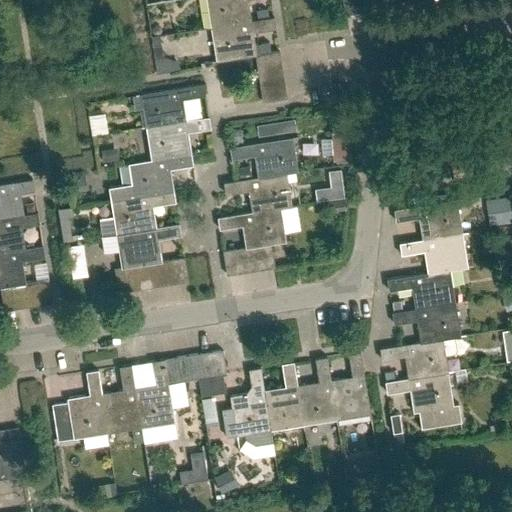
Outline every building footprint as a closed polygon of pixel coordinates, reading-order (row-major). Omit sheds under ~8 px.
[(250,21),(250,20),(246,0),(207,0),(211,27),(250,21)] [(342,0),(345,14),(346,14),(356,12),(354,0),(342,0)] [(368,10),(366,0),(354,0),(356,12),(367,11),(368,10)] [(258,77),(283,74),(279,50),(270,51),(268,42),(254,45),(252,31),(267,29),(267,30),(275,28),(273,16),(250,20),(250,21),(211,27),(217,61),(255,55),(258,77)] [(260,89),(284,85),(283,74),(258,77),(260,89)] [(185,120),(181,98),(196,96),(205,95),(203,83),(141,93),(146,127),(185,120)] [(284,85),(260,89),(262,101),(286,98),(284,85)] [(151,160),(191,154),(191,153),(190,153),(186,131),(201,129),(201,130),(210,128),(208,116),(185,120),(146,127),(151,159),(151,160)] [(333,160),(349,159),(347,129),(331,130),(333,160)] [(285,172),(285,173),(297,171),(291,137),(229,147),(231,158),(240,157),(239,156),(254,154),(258,176),(258,177),(285,172)] [(134,197),(173,190),(169,168),(184,166),(192,165),(191,154),(151,160),(151,159),(128,163),(132,183),(109,187),(111,199),(134,196),(134,197)] [(291,206),(285,173),(285,172),(258,177),(258,176),(223,181),(225,193),(234,192),(233,191),(248,189),(252,211),(252,212),(279,207),(279,208),(291,206)] [(32,178),(0,183),(0,218),(14,216),(21,214),(18,197),(11,198),(10,194),(25,191),(25,192),(34,191),(32,178)] [(166,203),(175,202),(173,190),(134,197),(134,196),(111,199),(117,234),(155,227),(155,226),(152,205),(166,202),(166,203)] [(508,197),(496,199),(500,223),(511,221),(508,197)] [(423,240),(462,233),(456,199),(395,209),(394,209),(396,221),(404,220),(404,219),(419,217),(423,239),(423,240)] [(285,241),(279,208),(279,207),(252,212),(252,211),(217,217),(219,229),(228,227),(227,227),(242,224),(246,246),(258,244),(270,243),(271,243),(285,241)] [(37,212),(21,214),(14,216),(0,218),(0,252),(19,249),(25,248),(22,231),(16,231),(15,227),(30,224),(30,225),(39,224),(37,212)] [(136,265),(149,263),(160,261),(172,259),(184,257),(184,256),(160,260),(157,238),(171,235),(171,236),(180,234),(178,223),(155,226),(155,227),(117,234),(122,267),(124,267),(136,265)] [(449,269),(467,267),(462,233),(423,240),(423,239),(399,243),(401,254),(409,252),(424,250),(428,272),(449,269)] [(274,266),(271,243),(270,243),(258,244),(262,268),(274,266)] [(250,270),(262,268),(258,244),(246,246),(250,270)] [(35,281),(48,279),(48,278),(24,282),(21,260),(35,258),(44,257),(43,245),(25,248),(19,249),(0,252),(0,286),(12,285),(24,283),(35,281)] [(238,272),(250,270),(246,246),(234,248),(238,272)] [(226,274),(238,272),(234,248),(222,250),(226,274)] [(172,259),(176,282),(188,280),(184,257),(172,259)] [(164,284),(176,282),(172,259),(160,261),(164,284)] [(152,286),(164,284),(160,261),(149,263),(152,286)] [(140,288),(152,286),(149,263),(136,265),(140,288)] [(128,290),(140,288),(136,265),(124,267),(128,290)] [(455,302),(449,269),(428,272),(387,278),(389,290),(397,289),(397,288),(412,286),(415,308),(455,302)] [(83,291),(80,275),(72,277),(75,293),(83,291)] [(35,281),(39,305),(52,302),(48,279),(35,281)] [(28,306),(39,305),(35,281),(24,283),(28,306)] [(16,308),(28,306),(24,283),(12,285),(16,308)] [(0,287),(4,310),(16,308),(12,285),(0,286),(0,287)] [(442,339),(454,337),(457,337),(460,336),(455,302),(415,308),(392,312),(394,323),(403,322),(402,322),(417,319),(420,341),(421,342),(442,338),(442,339)] [(390,358),(404,355),(408,377),(408,378),(447,371),(445,358),(456,356),(459,352),(457,337),(454,337),(442,339),(442,338),(421,342),(420,341),(379,348),(381,360),(390,358)] [(213,375),(222,374),(226,373),(222,349),(210,351),(213,375)] [(202,377),(213,375),(210,351),(198,353),(202,377)] [(329,379),(336,418),(370,412),(364,375),(360,351),(348,352),(349,361),(352,376),(330,379),(329,379)] [(198,377),(202,377),(198,353),(187,355),(191,379),(198,377)] [(179,380),(191,379),(187,355),(175,357),(179,380)] [(329,379),(330,379),(326,356),(315,358),(316,366),(319,381),(297,384),(296,385),(302,423),(336,418),(329,379)] [(168,382),(179,380),(175,357),(152,361),(154,369),(157,384),(135,388),(134,388),(140,426),(141,426),(174,421),(168,382)] [(296,385),(297,384),(293,361),(281,363),(283,372),(285,386),(264,390),(263,390),(269,429),(302,423),(296,385)] [(134,388),(135,388),(131,364),(119,366),(120,375),(121,375),(123,389),(101,393),(107,432),(131,428),(134,442),(143,440),(141,426),(140,426),(134,388)] [(232,407),(222,409),(226,436),(246,433),(247,436),(250,440),(254,443),(271,440),(269,429),(263,390),(264,390),(260,367),(260,366),(248,368),(248,369),(250,377),(252,392),(230,395),(232,407)] [(101,393),(98,369),(86,371),(87,380),(88,380),(90,395),(67,398),(68,402),(51,404),(57,440),(73,438),(73,437),(107,432),(101,393)] [(385,381),(395,379),(393,371),(384,372),(385,381)] [(408,378),(408,377),(385,381),(387,393),(395,391),(410,388),(413,411),(418,410),(421,428),(461,422),(458,404),(452,404),(447,371),(408,378)] [(222,374),(213,375),(202,377),(198,377),(201,395),(224,391),(222,374)] [(216,410),(204,412),(206,423),(217,421),(216,410)] [(393,432),(401,431),(398,413),(390,414),(393,432)] [(10,453),(21,451),(17,427),(6,429),(10,453)] [(0,454),(10,453),(6,429),(0,429),(0,454)] [(10,453),(14,477),(25,475),(21,451),(10,453)] [(0,458),(3,479),(14,477),(10,453),(0,454),(0,458)]
